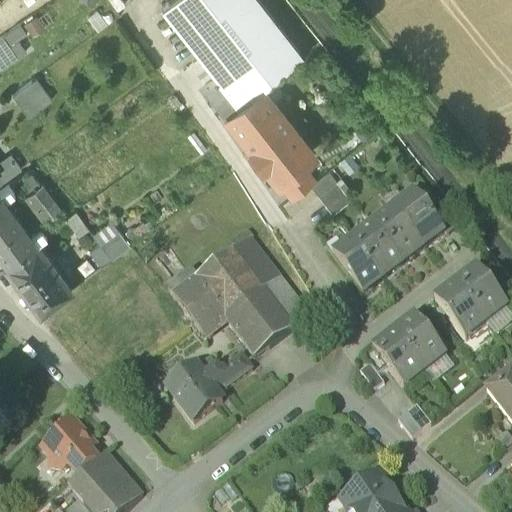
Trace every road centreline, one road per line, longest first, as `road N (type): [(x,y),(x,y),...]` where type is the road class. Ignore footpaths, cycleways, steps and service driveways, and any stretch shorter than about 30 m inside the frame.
road 1 (residential): [(0,304),(178,498)]
road 2 (track): [(352,0),(499,182)]
road 3 (residential): [(465,511),(316,385)]
road 4 (residential): [(316,385),(178,498)]
road 5 (residential): [(362,342),(286,224)]
road 6 (residential): [(362,342),(467,263)]
